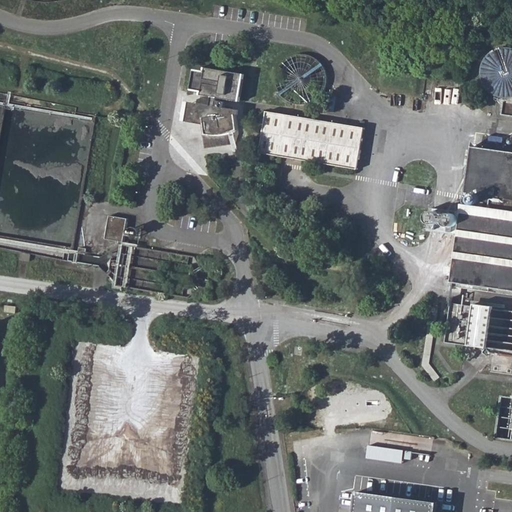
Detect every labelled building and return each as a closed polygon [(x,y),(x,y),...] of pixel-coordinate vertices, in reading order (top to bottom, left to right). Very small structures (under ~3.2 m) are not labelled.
[(279,99),(318,102),(319,88),(326,89),(328,62),(307,61),(305,84),(280,82),(279,99)] [(203,126),(208,138),(212,140),(216,140),(222,141),(225,140),(231,139),(231,138),(233,138),(237,135),(239,133),(238,131),(238,130),(237,127),(237,124),(237,118),(238,118),(238,117),(239,112),(240,110),(226,108),(228,99),(239,100),(242,78),(232,76),(232,77),(204,73),(203,75),(193,73),(190,89),(199,90),(199,92),(212,94),(210,106),(189,102),(185,122),(203,126)] [(380,73),(376,90),(414,97),(416,80),(380,73)] [(266,112),(260,154),(357,170),(364,129),(266,112)] [(511,143),(478,138),(455,277),(465,279),(465,272),(511,280),(511,143)] [(128,220),(110,217),(106,239),(124,242),(128,220)] [(23,251),(21,260),(31,261),(31,253),(23,251)] [(450,303),(444,341),(487,349),(493,309),(450,303)] [(433,489),(419,487),(417,495),(432,497),(433,489)] [(435,511),(436,504),(359,492),(356,511),(435,511)]
